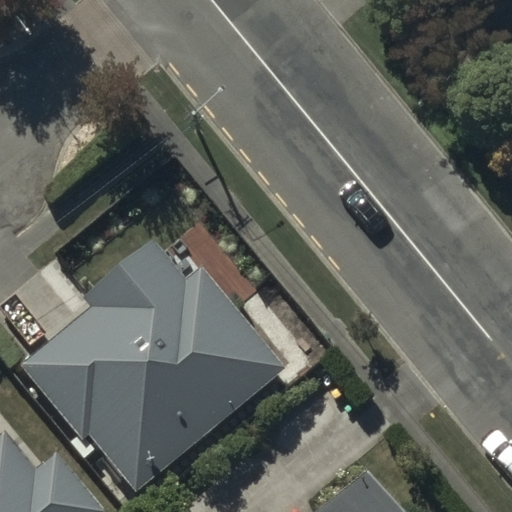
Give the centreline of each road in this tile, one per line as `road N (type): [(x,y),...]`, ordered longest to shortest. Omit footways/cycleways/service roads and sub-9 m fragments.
road 1 (tertiary): [(210,0),(511,364)]
road 2 (residential): [(0,131),(159,0)]
